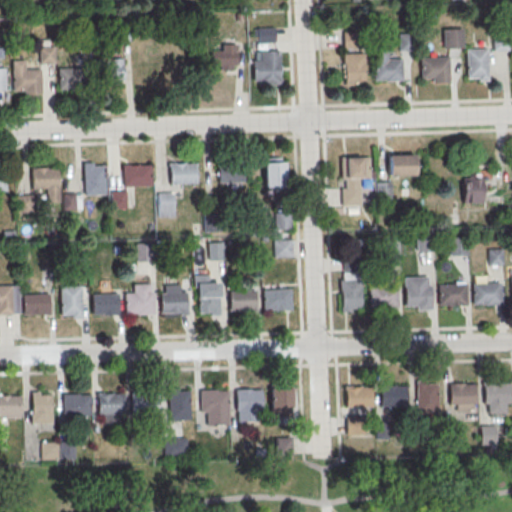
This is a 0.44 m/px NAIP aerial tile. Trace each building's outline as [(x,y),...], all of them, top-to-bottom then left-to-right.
[(259,27),(274,26),(275,42),(259,43),(259,27)] [(443,29),(463,28),(464,48),(444,48),(443,29)] [(344,32),(359,32),(360,48),(344,48),(344,32)] [(493,34),(510,33),(510,50),(494,51),(493,34)] [(399,34),(415,34),(415,49),(400,50),(399,34)] [(211,52),(223,51),(223,45),(237,44),(237,66),(233,66),(233,70),(221,71),(220,66),(212,66),(211,52)] [(40,47),(55,47),(55,63),(40,64),(40,47)] [(466,49),(487,48),(489,80),(478,81),(478,78),(467,78),(466,49)] [(281,51),(282,85),(259,85),(259,81),(254,82),(253,61),(261,61),(261,52),(281,51)] [(363,84),(363,53),(343,53),(343,84),(363,84)] [(420,58),(448,57),(449,82),(433,83),(432,78),(421,79),(420,58)] [(104,64),(105,81),(109,81),(110,85),(121,84),(121,81),(123,80),(122,59),(113,59),(113,64),(104,64)] [(374,60),(402,59),(402,79),(375,80),(374,60)] [(12,61),(26,60),(26,70),(41,69),(42,94),(25,95),(25,91),(14,92),(12,61)] [(59,69),(84,68),(85,87),(59,88),(59,69)] [(387,154),(387,175),(414,175),(414,154),(387,154)] [(340,156),(340,205),(359,205),(359,178),(368,178),(368,156),(340,156)] [(219,162),(245,161),(245,180),(220,181),(219,162)] [(263,186),(283,186),(283,161),(263,161),(263,186)] [(103,162),(83,162),(83,194),(103,194),(103,162)] [(170,165),(196,164),(197,183),(171,184),(170,165)] [(124,167),(149,166),(150,185),(124,186),(124,167)] [(33,169),(58,169),(59,188),(33,188),(33,169)] [(482,177),(462,177),(462,203),(482,203),(482,177)] [(125,190),(110,190),(110,208),(125,208),(125,190)] [(158,216),(174,216),(174,191),(158,191),(158,216)] [(78,209),(78,193),(63,193),(63,209),(78,209)] [(275,213),(291,212),(291,230),(276,230),(275,213)] [(204,230),(212,230),(212,218),(204,218),(204,230)] [(416,235),(432,234),(432,252),(417,252),(416,235)] [(449,238),(467,237),(467,255),(450,256),(449,238)] [(274,240),(292,240),(293,257),(274,258),(274,240)] [(207,260),(223,260),(223,241),(207,241),(207,260)] [(152,261),(152,243),(136,243),(136,261),(152,261)] [(488,249),(503,249),(503,265),(489,265),(488,249)] [(339,310),(360,310),(360,269),(339,269),(339,310)] [(404,278),(427,277),(428,286),(430,286),(432,310),(416,311),(416,307),(406,307),(404,278)] [(197,284),(219,283),(221,316),(210,316),(210,313),(199,313),(197,284)] [(472,284),(501,283),(501,304),(473,305),(472,284)] [(125,294),(134,293),(133,285),(150,284),(150,293),(153,292),(154,313),(126,314),(125,294)] [(438,285),(466,284),(467,305),(438,306),(438,285)] [(0,286),(10,286),(12,315),(0,315),(0,286)] [(369,287),(397,286),(398,307),(369,308),(369,287)] [(61,288),(80,287),(81,318),(72,318),(72,315),(62,315),(61,288)] [(263,290),(291,289),(292,310),(263,311),(263,290)] [(229,291),(256,290),(256,311),(230,312),(229,291)] [(160,293),(187,292),(188,313),(161,314),(160,293)] [(91,295),(118,293),(119,314),(92,315),(91,295)] [(23,295),(49,294),(49,313),(23,314),(23,295)] [(437,381),(415,381),(415,412),(437,412),(437,381)] [(483,384),(510,383),(510,404),(483,405),(483,384)] [(448,385),(475,384),(476,404),(449,405),(448,385)] [(344,385),(344,406),(372,406),(371,385),(344,385)] [(405,408),(405,385),(379,385),(379,408),(405,408)] [(168,388),(178,388),(178,391),(190,391),(190,420),(169,420),(168,388)] [(235,391),(262,390),(262,410),(256,410),(256,422),(238,422),(238,411),(236,411),(235,391)] [(271,390),(292,390),(293,417),(271,418),(271,390)] [(51,422),(50,391),(30,391),(30,422),(51,422)] [(200,392),(228,391),(229,425),(207,426),(206,412),(201,413),(200,392)] [(131,394),(159,393),(160,413),(132,414),(131,394)] [(97,395),(125,394),(126,414),(97,415),(97,395)] [(62,396),(90,395),(91,415),(63,416),(62,396)] [(0,397),(20,397),(21,418),(0,418),(0,397)] [(346,433),(363,433),(363,416),(346,416),(346,433)] [(291,437),(274,437),(274,455),(291,455),(291,437)] [(185,454),(185,439),(174,439),(174,454),(185,454)] [(73,458),(73,441),(39,441),(39,458),(73,458)]
